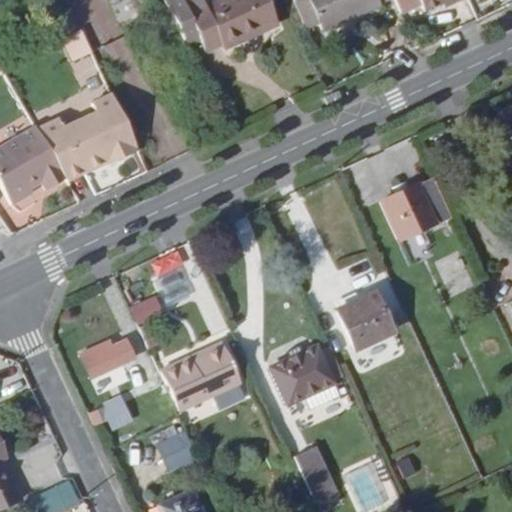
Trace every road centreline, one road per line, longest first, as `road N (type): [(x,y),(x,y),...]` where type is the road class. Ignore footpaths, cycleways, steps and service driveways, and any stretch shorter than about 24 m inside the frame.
road 1 (primary): [(0,285),(511,48)]
road 2 (residential): [(110,511),(14,310),(0,297)]
